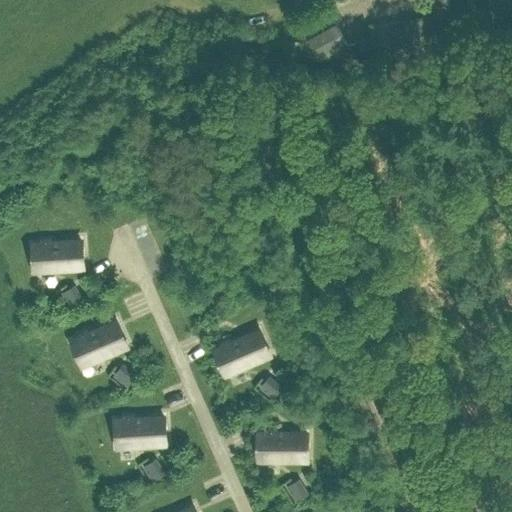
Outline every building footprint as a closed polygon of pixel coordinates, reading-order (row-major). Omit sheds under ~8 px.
[(377,62),(416,53),(419,69),(449,63),(446,48),(451,47),(449,32),(438,34),(434,14),(370,28),(377,62)] [(321,60),(349,45),(335,18),(307,33),(321,60)] [(35,269),(53,268),(84,266),(82,240),(50,242),(50,240),(42,240),(42,243),(33,244),(35,269)] [(159,276),(165,288),(176,283),(170,270),(159,276)] [(41,275),(41,281),(92,277),(92,272),(41,275)] [(79,293),(67,300),(72,307),(83,300),(79,293)] [(83,364),(127,345),(117,321),(88,334),(87,331),(80,334),(81,337),(72,340),(83,364)] [(215,349),(226,373),(270,354),(260,330),(236,340),(235,338),(223,343),(224,346),(215,349)] [(136,375),(130,370),(121,380),(128,386),(136,375)] [(283,387),(277,382),(271,389),(267,385),(264,389),(274,398),(283,387)] [(118,445),(167,442),(165,416),(133,418),(133,416),(125,416),(125,419),(116,420),(118,445)] [(259,458),(308,459),(308,433),(275,433),(275,430),(268,430),(268,433),(259,433),(259,458)] [(165,473),(161,466),(153,471),(150,467),(146,469),(153,481),(165,473)] [(309,494),(298,479),(286,487),(297,502),(309,494)]
